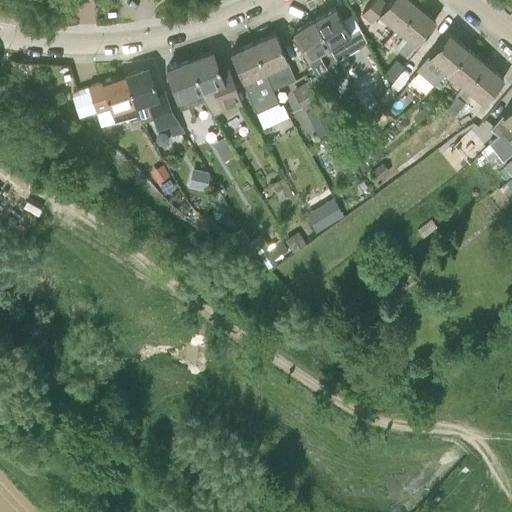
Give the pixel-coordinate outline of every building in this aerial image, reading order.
[(397,27),(417,4),(411,0),(388,0),(386,2),(383,0),(372,0),(362,12),(371,20),(378,12),(397,27)] [(405,56),(435,20),(417,4),(397,27),(408,37),(398,49),(405,56)] [(358,24),(348,29),(335,6),(315,18),(329,46),(343,39),(350,52),(368,42),(358,24)] [(314,71),(336,58),(329,46),(315,18),(293,30),(314,71)] [(447,70),(467,47),(448,31),(428,54),(447,70)] [(284,79),(294,74),(276,32),(253,41),(265,70),(278,65),(284,79)] [(265,70),(253,41),(230,51),(238,69),(242,80),(256,111),(279,101),(265,70)] [(465,86),(485,62),(467,47),(447,70),(464,85),(464,86),(465,86)] [(212,51),(189,59),(205,100),(214,115),(224,108),(230,106),(241,102),(238,92),(228,66),(219,70),(212,51)] [(192,104),(205,100),(189,59),(166,68),(173,86),(181,108),(192,104)] [(484,102),(491,94),(504,78),(485,62),(465,86),(464,86),(447,106),(454,112),(464,100),(467,103),(475,94),(484,102)] [(156,92),(154,85),(148,66),(125,74),(137,112),(142,120),(154,117),(158,129),(168,124),(172,135),(184,131),(172,110),(164,89),(156,92)] [(114,119),(137,112),(125,74),(88,85),(99,121),(113,116),(114,119)] [(386,88),(380,77),(361,88),(367,98),(386,88)] [(318,101),(309,84),(309,83),(294,90),(303,109),(318,101)] [(351,115),(364,117),(367,113),(355,92),(342,100),(351,115)] [(511,137),(511,101),(501,115),(511,124),(489,141),(490,142),(481,149),(484,154),(493,147),(495,150),(511,137)] [(321,104),(307,110),(318,135),(332,129),(321,104)] [(369,131),(359,142),(364,147),(374,136),(369,131)] [(511,151),(511,137),(495,150),(493,147),(484,154),(473,163),(479,171),(492,161),(493,163),(496,161),(498,163),(503,159),(511,151)] [(365,149),(373,157),(382,149),(373,140),(365,149)] [(511,156),(502,165),(511,176),(511,175),(511,156)] [(382,162),(370,172),(377,181),(389,171),(382,162)] [(151,170),(159,184),(170,178),(162,163),(151,170)] [(511,176),(507,181),(498,188),(502,194),(505,197),(511,193),(511,176)] [(284,177),(272,184),(280,199),(292,193),(284,177)] [(358,183),(363,190),(367,187),(362,180),(358,183)] [(498,188),(487,196),(492,202),(502,194),(498,188)] [(333,221),(344,215),(334,197),(323,203),(331,218),(333,221)] [(291,253),(300,248),(293,235),(284,240),(291,253)] [(281,238),(268,247),(276,258),(289,250),(281,238)]
